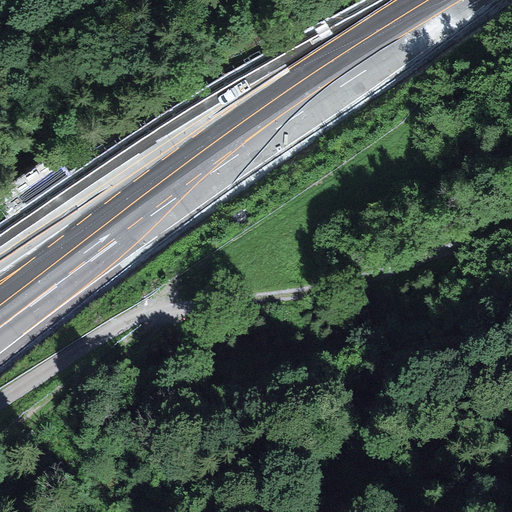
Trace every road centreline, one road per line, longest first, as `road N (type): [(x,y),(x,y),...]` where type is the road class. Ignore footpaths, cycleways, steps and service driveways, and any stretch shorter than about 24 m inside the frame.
road 1 (trunk): [(446,0),(132,202)]
road 2 (trunk): [(132,202),(0,275)]
